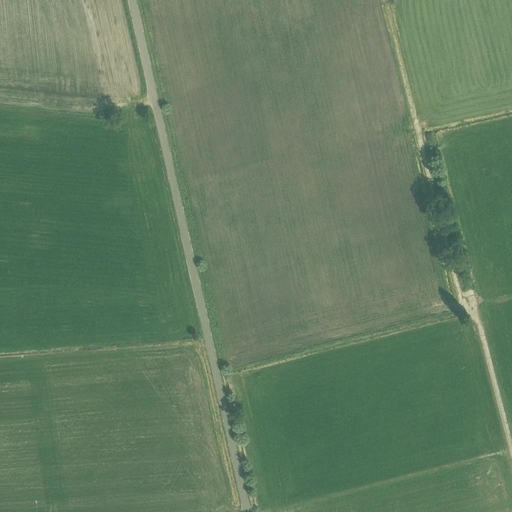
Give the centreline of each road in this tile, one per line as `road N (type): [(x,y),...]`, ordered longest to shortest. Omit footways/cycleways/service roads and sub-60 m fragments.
road 1 (unclassified): [(246,511),(132,0)]
road 2 (track): [(511,461),(479,333),(455,299),(415,136)]
road 3 (track): [(508,450),(348,491)]
